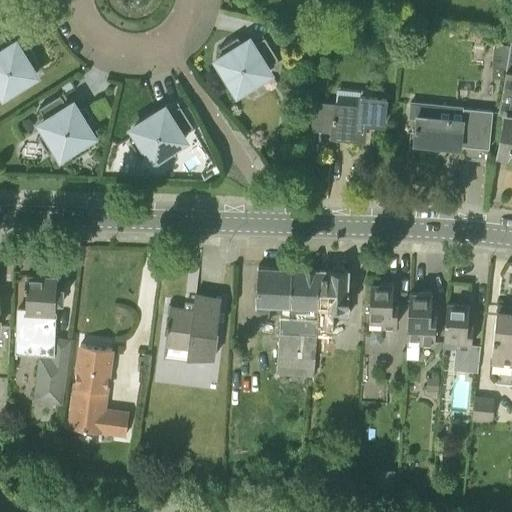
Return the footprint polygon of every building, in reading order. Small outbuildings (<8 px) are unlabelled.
[(503,84),(499,110),(506,111),(511,110),(511,32),(510,43),(506,68),(503,84)] [(0,95),(1,97),(21,84),(30,79),(29,78),(36,74),(31,67),(39,62),(28,44),(20,48),(16,42),(10,45),(3,33),(0,34),(0,95)] [(224,55),(217,59),(221,66),(220,66),(232,85),(233,84),(237,91),(244,87),(245,88),(263,76),(263,75),(269,71),(266,66),(278,58),(265,36),(253,44),(249,39),(243,43),(238,35),(219,47),(224,55)] [(60,94),(39,107),(46,119),(41,123),(45,129),(37,134),(49,153),(57,148),(61,155),(68,151),(72,158),(91,147),(86,139),(93,135),(89,128),(97,123),(85,104),(77,109),(73,103),(68,106),(60,94)] [(364,135),(365,121),(384,123),(386,97),(358,94),(358,102),(335,100),(335,103),(316,101),(313,126),(333,128),(332,131),(364,135)] [(417,116),(414,140),(460,145),(464,106),(411,101),(409,115),(417,116)] [(129,139),(141,157),(149,152),(153,159),(160,155),(160,156),(179,144),(178,143),(185,139),(182,134),(193,126),(180,105),(168,112),(165,107),(158,111),(157,110),(139,122),(139,123),(133,127),(137,134),(129,139)] [(511,110),(506,111),(499,152),(511,154),(511,110)] [(305,267),(258,265),(256,312),(268,313),(270,302),(290,303),(289,317),(280,316),(276,373),(275,373),(273,380),(273,391),(312,394),(314,376),(318,329),(317,329),(317,319),(318,304),(317,304),(319,268),(315,268),(313,266),(308,265),(305,267)] [(317,329),(318,329),(332,330),(333,314),(348,315),(349,287),(347,287),(348,269),(345,269),(343,265),(335,265),(332,268),(319,268),(317,304),(318,304),(317,319),(317,329)] [(25,285),(27,286),(25,319),(22,323),(28,331),(29,330),(36,338),(38,337),(41,340),(59,326),(56,323),(57,303),(62,303),(63,284),(57,284),(57,274),(42,273),(40,269),(33,268),(30,272),(27,272),(27,280),(25,280),(25,285)] [(394,282),(371,281),(370,316),(380,316),(382,322),(396,323),(398,302),(393,302),(394,282)] [(431,311),(432,292),(409,291),(407,335),(419,335),(419,341),(435,342),(437,311),(431,311)] [(188,359),(188,354),(213,358),(221,297),(195,294),(193,307),(170,304),(168,319),(166,319),(165,327),(165,340),(165,343),(164,356),(188,359)] [(467,321),(469,302),(447,301),(443,337),(456,338),(455,343),(471,344),(473,322),(467,321)] [(511,312),(496,311),(491,359),(509,361),(511,359),(511,370),(511,374),(511,373),(511,312)] [(34,399),(61,403),(69,340),(54,337),(51,356),(39,355),(34,399)] [(112,348),(80,343),(69,426),(127,434),(130,412),(104,408),(112,348)] [(426,389),(438,390),(439,377),(427,376),(426,389)] [(475,397),(472,421),(492,423),(494,399),(475,397)] [(394,477),(374,476),(373,492),(393,494),(394,477)] [(460,491),(446,489),(444,505),(458,508),(460,491)]
